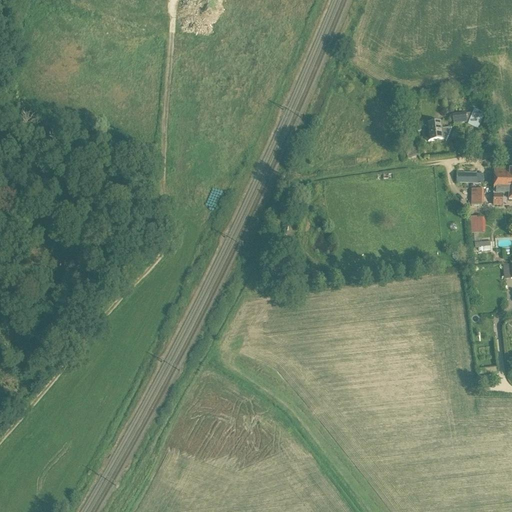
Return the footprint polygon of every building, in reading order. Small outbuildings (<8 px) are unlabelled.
[(469,85),(472,96),(481,94),(479,83),(469,85)] [(452,114),(453,123),(466,121),(467,121),(469,121),(468,124),(477,127),(483,113),(474,109),(472,113),(470,112),(465,113),(465,112),(452,114)] [(425,124),(428,142),(444,140),(446,140),(445,141),(446,141),(451,127),(450,127),(450,128),(447,127),(442,128),(441,122),(425,124)] [(510,185),(511,185),(511,168),(509,169),(509,170),(494,169),(494,182),(510,183),(510,185)] [(476,184),(476,174),(457,173),(456,184),(476,184)] [(510,183),(494,182),(493,205),(501,206),(501,195),(511,195),(511,185),(510,185),(510,183)] [(471,189),(470,205),(479,205),(480,189),(471,189)] [(475,243),(475,248),(481,247),(482,252),(490,251),(489,246),(491,246),(490,242),(475,243)] [(511,264),(503,266),(505,279),(511,278),(511,264)]
